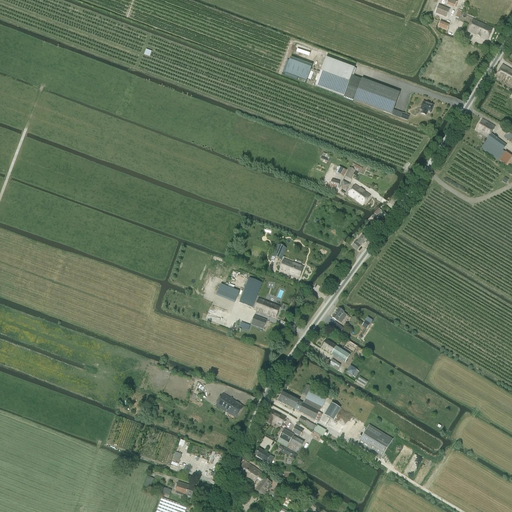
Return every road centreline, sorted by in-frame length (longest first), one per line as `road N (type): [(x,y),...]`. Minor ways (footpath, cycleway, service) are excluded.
road 1 (secondary): [(216,511),(281,368),(403,203),(511,34)]
road 2 (track): [(460,511),(266,397)]
road 3 (track): [(74,511),(98,449),(0,412)]
